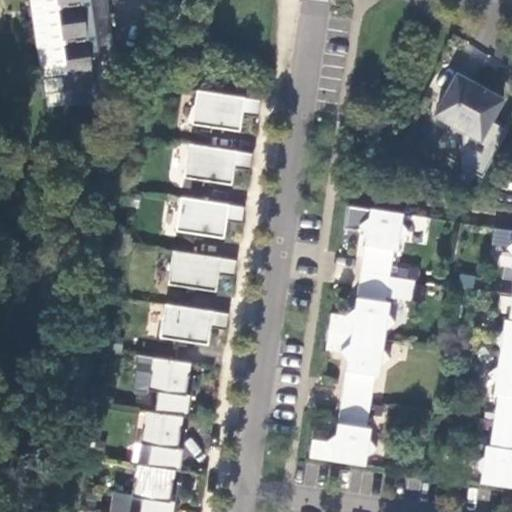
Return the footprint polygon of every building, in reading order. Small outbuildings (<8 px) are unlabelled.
[(57,0),(58,4),(61,4),(63,12),(60,13),(64,39),(67,39),(69,47),(65,47),(70,75),(94,71),(91,54),(98,53),(99,56),(115,53),(105,0),(57,0)] [(435,114),(479,138),(500,99),(456,75),(435,114)] [(262,102),(199,93),(193,126),(242,134),(244,116),(260,118),(262,102)] [(254,156),(190,146),(185,180),(234,187),(236,169),(252,171),(254,156)] [(246,209),(183,200),(178,233),(225,240),(228,222),(244,225),(246,209)] [(367,248),(363,274),(391,278),(394,261),(395,252),(399,253),(401,242),(410,235),(403,226),(404,216),(372,211),(371,221),(361,228),(368,238),(367,248)] [(238,262),(175,253),(170,287),(218,294),(220,276),(236,278),(238,262)] [(334,316),(331,334),(386,342),(387,332),(397,325),(390,316),(391,305),(387,304),(388,298),(413,302),(416,282),(391,278),(363,274),(358,311),(348,318),(334,316)] [(78,286),(53,281),(44,325),(68,330),(78,286)] [(230,316),(167,306),(162,340),(210,347),(212,329),(228,332),(230,316)] [(503,350),(501,359),(511,360),(511,314),(511,323),(507,322),(505,333),(496,340),(503,350)] [(350,364),(344,400),(372,404),(375,387),(376,378),(380,379),(382,368),(391,361),(384,352),(386,342),(331,334),(328,352),(343,354),(350,364)] [(141,357),(136,391),(149,393),(152,375),(153,375),(155,360),(149,359),(150,358),(141,357)] [(198,365),(150,358),(149,359),(155,360),(153,375),(152,375),(149,393),(159,394),(156,414),(190,419),(193,398),(188,397),(191,377),(190,377),(192,366),(198,367),(198,365)] [(511,360),(501,359),(500,369),(490,376),(497,386),(496,396),(500,397),(496,423),(511,425),(511,360)] [(310,459),(367,468),(368,458),(378,451),(371,442),(372,431),(368,430),(370,421),(372,404),(344,400),(339,437),(329,444),(313,442),(310,459)] [(190,419),(156,414),(141,412),(141,413),(147,414),(145,428),(144,428),(141,446),(151,447),(148,467),(182,472),(185,451),(180,451),(183,430),(182,430),(184,419),(190,420),(190,419)] [(511,425),(496,423),(493,440),(492,449),(488,448),(486,459),(477,466),(484,476),(482,485),(511,489),(511,425)] [(182,472),(148,467),(134,465),(134,466),(139,467),(137,482),(136,482),(134,499),(143,501),(141,511),(175,511),(177,505),(172,504),(175,484),(174,484),(176,472),(182,473),(182,472)]
